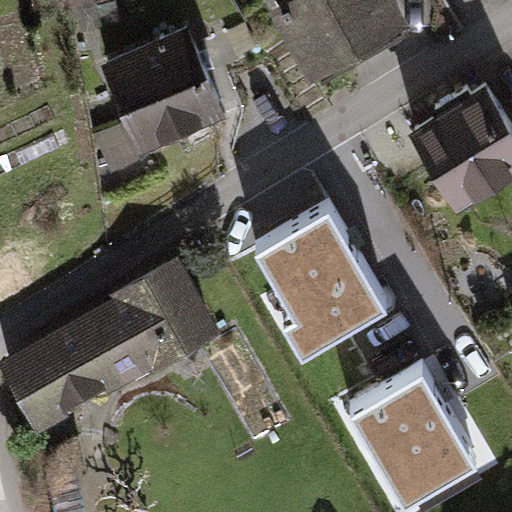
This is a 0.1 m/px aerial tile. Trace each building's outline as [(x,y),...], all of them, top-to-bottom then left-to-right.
[(278,0),(276,2),(314,62),(403,6),(398,0),(278,0)] [(187,24),(104,60),(139,142),(222,107),(187,24)] [(511,119),(486,76),(410,121),(456,199),(511,165),(511,119)] [(328,214),(261,251),(312,344),(379,307),(328,214)] [(180,259),(9,355),(42,413),(213,318),(180,259)] [(422,373),(354,412),(406,503),(474,464),(422,373)]
